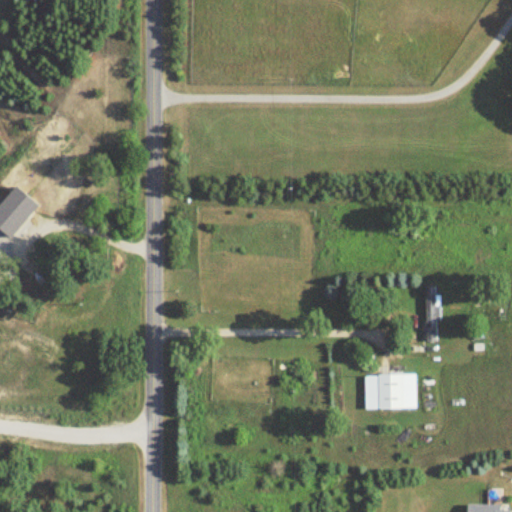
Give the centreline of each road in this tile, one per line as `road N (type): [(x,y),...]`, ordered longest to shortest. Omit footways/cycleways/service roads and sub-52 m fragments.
road 1 (residential): [(151,511),(153,0)]
road 2 (residential): [(153,436),(83,439),(0,423)]
